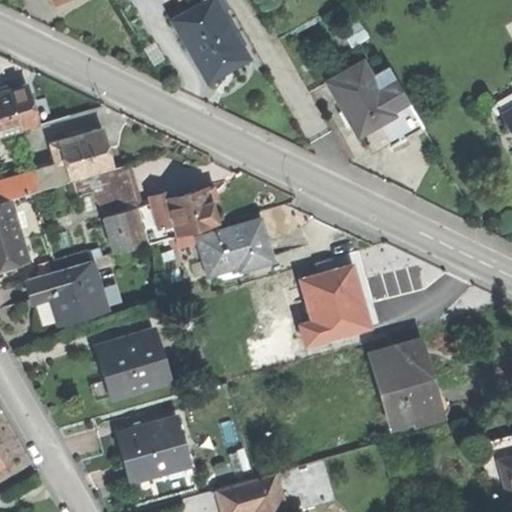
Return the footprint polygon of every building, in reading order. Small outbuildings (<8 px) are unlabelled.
[(214,0),(204,0),(170,20),(206,82),(229,69),(248,58),(214,0)] [(339,28),(348,45),(368,35),(359,18),(339,28)] [(360,61),(325,82),(356,135),(377,123),(392,114),(389,110),(406,100),(387,68),(370,78),(360,61)] [(0,134),(35,124),(29,104),(23,85),(0,92),(0,134)] [(511,99),(501,106),(511,126),(511,99)] [(66,179),(67,181),(111,168),(104,147),(99,127),(46,142),(52,163),(61,160),(66,179)] [(34,188),(66,179),(61,160),(52,163),(54,168),(31,174),(34,188)] [(99,208),(101,215),(135,206),(123,165),(111,168),(67,181),(65,181),(75,215),(99,208)] [(35,189),(34,188),(31,174),(0,183),(0,199),(7,198),(35,189)] [(211,186),(203,188),(206,201),(208,200),(208,202),(215,200),(213,193),(211,186)] [(165,205),(174,234),(212,223),(211,219),(213,219),(208,202),(208,200),(206,201),(203,188),(169,198),(164,200),(165,205)] [(149,197),(150,203),(158,201),(164,200),(169,198),(167,192),(149,197)] [(0,265),(24,259),(7,198),(0,199),(0,265)] [(174,234),(165,205),(160,206),(158,201),(150,203),(136,207),(135,206),(101,215),(112,253),(174,236),(174,234)] [(240,268),(270,260),(263,237),(258,219),(194,237),(204,270),(238,260),(240,268)] [(106,255),(24,278),(30,299),(50,293),(54,305),(58,320),(102,307),(91,267),(109,263),(106,255)] [(302,341),(369,323),(361,293),(352,262),(300,276),(311,317),(297,321),(302,341)] [(103,373),(110,395),(167,377),(152,328),(95,346),(103,373)] [(374,352),(393,420),(410,416),(437,408),(425,366),(417,340),(374,352)] [(435,363),(425,366),(437,408),(410,416),(412,424),(450,413),(442,386),(435,363)] [(119,454),(127,482),(189,465),(174,413),(112,430),(119,454)] [(511,455),(503,458),(511,489),(511,455)] [(497,501),(511,496),(511,489),(503,458),(486,463),(497,501)] [(254,507),(255,511),(288,511),(275,466),(245,475),(254,507)] [(224,511),(238,511),(254,507),(245,475),(216,483),(224,511)]
